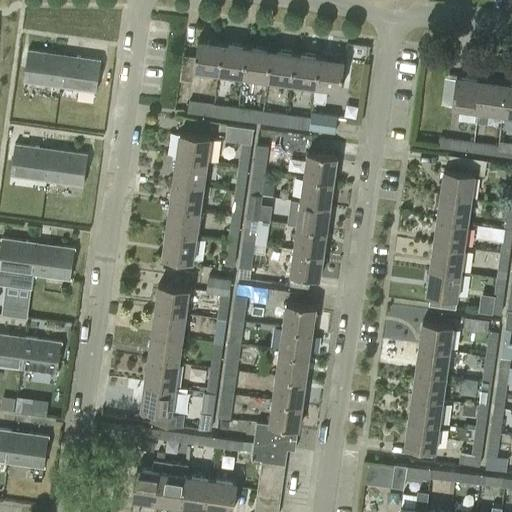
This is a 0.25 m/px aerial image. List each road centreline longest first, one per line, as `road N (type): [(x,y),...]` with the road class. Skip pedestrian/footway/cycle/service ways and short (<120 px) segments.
road 1 (residential): [(66,511),(140,0)]
road 2 (residential): [(322,511),(391,16)]
road 3 (residential): [(511,35),(391,16)]
